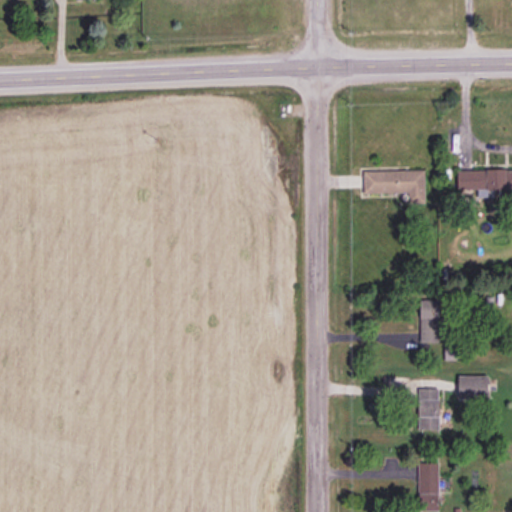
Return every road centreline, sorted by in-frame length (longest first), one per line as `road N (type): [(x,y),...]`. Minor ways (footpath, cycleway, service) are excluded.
road 1 (tertiary): [(511,62),(0,78)]
road 2 (residential): [(316,511),(315,0)]
